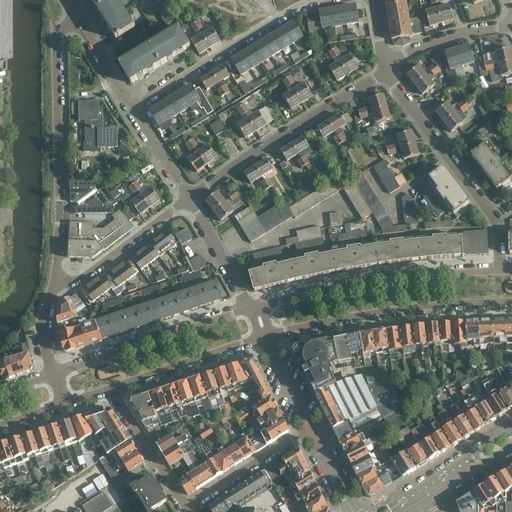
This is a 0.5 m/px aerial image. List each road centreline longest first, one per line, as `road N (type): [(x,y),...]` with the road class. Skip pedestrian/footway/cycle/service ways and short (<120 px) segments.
road 1 (residential): [(53,281),(55,45),(59,31),(79,20)]
road 2 (residential): [(500,268),(365,281),(247,306)]
road 3 (residential): [(264,336),(391,312),(511,303)]
road 4 (residential): [(500,268),(494,221),(384,70)]
road 5 (residential): [(189,198),(384,70)]
road 6 (residential): [(323,0),(302,3),(130,111)]
road 7 (residential): [(110,389),(264,336)]
road 8 (residential): [(53,281),(78,278),(189,198)]
road 9 (residential): [(247,306),(98,357)]
road 10 (secondary): [(511,428),(382,511)]
road 11 (residential): [(309,430),(186,505)]
road 12 (residential): [(110,389),(186,505)]
road 13 (residential): [(384,70),(443,38),(511,24)]
road 14 (residential): [(247,306),(189,198)]
